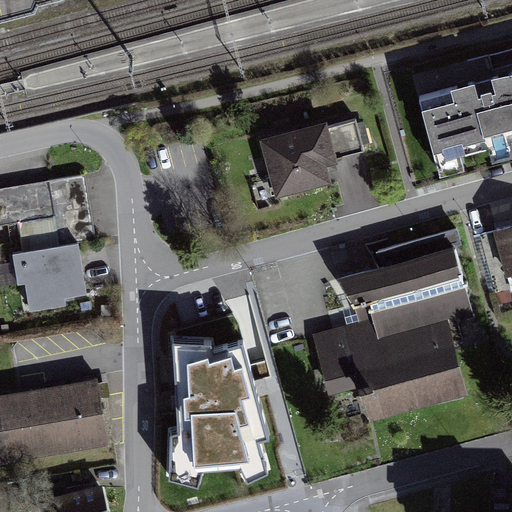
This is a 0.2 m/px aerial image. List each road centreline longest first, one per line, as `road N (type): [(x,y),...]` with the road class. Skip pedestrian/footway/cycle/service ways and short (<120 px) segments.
road 1 (residential): [(137,285),(511,186)]
road 2 (residential): [(137,285),(131,193),(116,145),(101,134),(67,130),(0,147)]
road 3 (residential): [(137,511),(137,285)]
